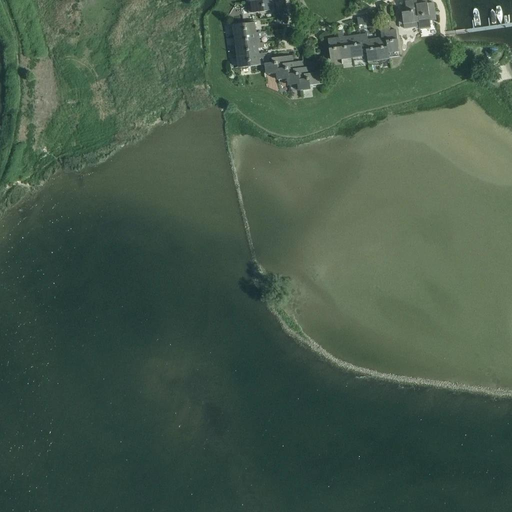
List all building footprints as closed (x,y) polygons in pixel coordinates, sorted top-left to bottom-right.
[(272,0),(267,0),(250,2),(251,13),(274,10),(272,0)] [(398,19),(399,19),(399,24),(401,24),(402,27),(419,25),(419,27),(416,1),(416,0),(414,0),(405,1),(406,12),(397,13),(398,19)] [(426,0),(416,1),(419,27),(430,25),(430,19),(434,18),(433,15),(436,15),(434,2),(428,3),(427,3),(426,0)] [(289,21),(287,11),(280,12),(281,22),(289,21)] [(232,26),(234,36),(256,33),(255,22),(232,26)] [(389,24),(384,25),(385,32),(386,37),(389,57),(400,56),(396,30),(390,30),(389,24)] [(343,31),(337,31),(338,38),(342,59),(353,57),(349,36),(344,37),(343,31)] [(234,36),(235,46),(258,43),(257,38),(263,37),(262,32),(256,33),(234,36)] [(367,33),(363,34),(366,50),(368,62),(378,61),(375,38),(368,39),(367,33)] [(360,34),(349,36),(353,57),(353,58),(363,57),(363,51),(366,50),(363,34),(360,34)] [(386,37),(375,38),(378,61),(389,60),(389,59),(389,57),(386,37)] [(328,45),(324,46),(325,52),(329,51),(331,60),(342,59),(338,38),(328,39),(328,45)] [(235,46),(237,57),(259,54),(259,49),(265,48),(264,42),(258,43),(235,46)] [(237,57),(238,68),(261,65),(260,59),(266,58),(265,53),(259,54),(237,57)] [(266,75),(276,74),(293,71),(292,62),(291,55),(272,58),(272,63),(264,64),(266,75)] [(293,71),(276,74),(277,81),(286,79),(304,77),(303,68),(302,61),(292,62),(293,71)] [(304,77),(286,79),(287,86),(297,84),(316,82),(315,73),(314,66),(312,66),(303,68),(304,77)] [(316,82),(297,84),(298,91),(311,89),(310,85),(322,83),(322,79),(326,79),(325,72),(315,73),(316,82)]
